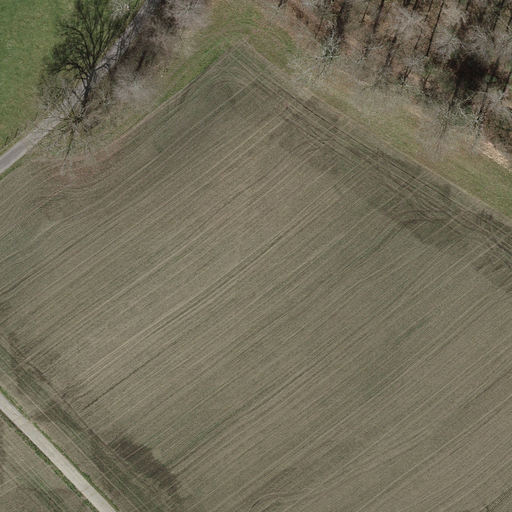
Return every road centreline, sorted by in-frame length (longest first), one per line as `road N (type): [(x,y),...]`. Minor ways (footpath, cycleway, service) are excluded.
road 1 (track): [(111,511),(0,396)]
road 2 (residential): [(0,165),(104,68)]
